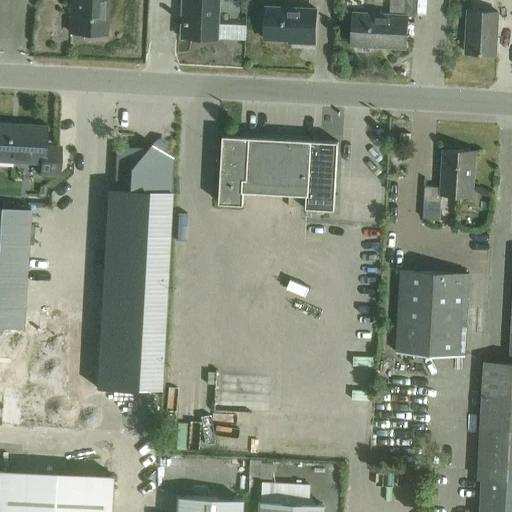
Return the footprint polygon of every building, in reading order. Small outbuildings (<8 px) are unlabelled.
[(106,34),(108,0),(72,0),(70,32),(106,34)] [(217,0),(182,0),(182,5),(186,5),(186,19),(181,19),(180,36),(215,38),(217,0)] [(266,6),(264,38),(297,40),(297,42),(316,43),(318,9),(266,6)] [(497,54),(499,12),(468,10),(466,52),(497,54)] [(355,12),(353,45),(405,48),(407,15),(355,12)] [(58,175),(60,146),(43,145),(44,126),(0,123),(0,160),(40,162),(40,174),(58,175)] [(399,132),(399,142),(411,142),(411,132),(399,132)] [(335,209),(336,177),(338,141),(223,135),(219,202),(243,204),(244,191),(307,194),(306,207),(335,209)] [(160,391),(171,192),(167,192),(168,155),(165,146),(164,146),(153,145),(151,144),(140,151),(116,150),(113,191),(115,191),(104,388),(160,391)] [(473,195),(474,177),(475,151),(444,149),(441,186),(425,185),(423,217),(440,219),(441,193),(473,195)] [(0,325),(20,327),(29,208),(0,206),(0,325)] [(396,351),(442,354),(465,355),(470,272),(401,268),(396,351)] [(80,425),(83,318),(22,317),(21,374),(3,374),(2,423),(80,425)] [(511,511),(511,329),(510,362),(485,361),(478,479),(482,479),(480,511),(511,511)] [(274,410),(274,378),(223,377),(223,413),(243,414),(243,410),(274,410)] [(0,469),(0,511),(109,511),(112,473),(0,469)] [(240,511),(241,498),(176,495),(175,511),(240,511)] [(258,501),(257,511),(322,511),(323,504),(258,501)]
